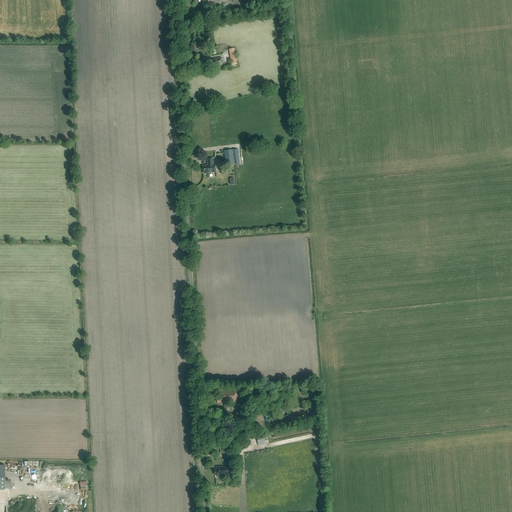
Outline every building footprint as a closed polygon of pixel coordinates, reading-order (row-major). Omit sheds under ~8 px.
[(237,63),(235,48),(229,49),(231,64),(237,63)] [(221,57),(211,59),(211,60),(207,61),(208,66),(214,65),(214,66),(222,65),(221,57)] [(238,149),(224,151),(226,166),(240,164),(238,149)] [(208,165),(203,166),(203,173),(216,172),(215,164),(214,164),(213,159),(207,159),(208,165)] [(230,413),(230,402),(237,402),(237,390),(220,391),(220,398),(217,398),(218,402),(223,402),(224,402),(224,413),(230,413)] [(259,445),(266,444),(264,436),(257,438),(259,445)] [(226,453),(226,458),(232,458),(232,443),(222,444),(222,453),(226,453)] [(221,475),(229,475),(229,466),(216,467),(216,470),(215,470),(215,474),(221,474),(221,475)]
